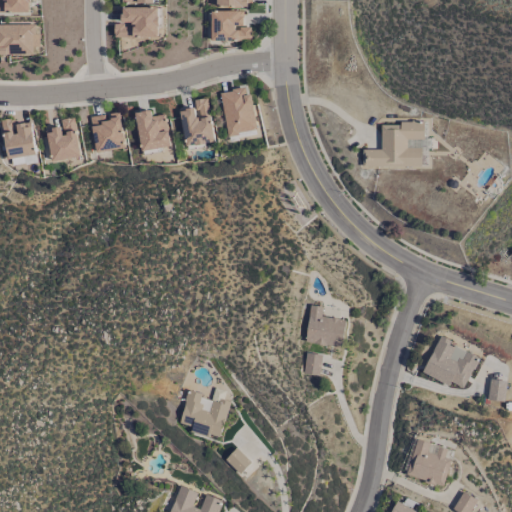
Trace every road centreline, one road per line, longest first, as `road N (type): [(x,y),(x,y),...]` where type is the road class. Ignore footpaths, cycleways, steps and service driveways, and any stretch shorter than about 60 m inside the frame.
road 1 (residential): [(296,134),(324,191),(363,238),(422,276),(511,304)]
road 2 (residential): [(0,96),(166,84),(284,59)]
road 3 (residential): [(422,276),(385,390),(360,511)]
road 4 (residential): [(284,0),(284,85),(296,134)]
